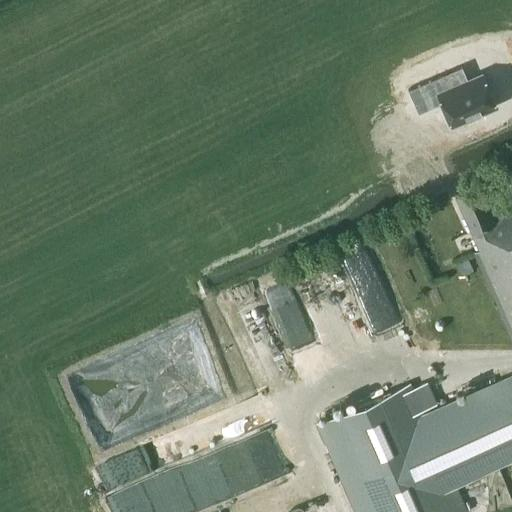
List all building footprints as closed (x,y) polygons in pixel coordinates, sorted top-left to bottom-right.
[(452,123),(496,104),(482,74),(468,80),(468,79),(467,79),(454,85),(448,71),(408,89),(418,112),(437,104),(435,100),(440,98),(452,123)] [(511,194),(511,174),(499,180),(507,197),(511,194)] [(511,212),(509,214),(471,230),(479,249),(474,251),(511,338),(511,212)] [(410,382),(319,422),(358,511),(466,511),(467,511),(454,481),(511,455),(511,374),(424,414),(423,410),(438,403),(428,380),(412,387),(410,382)] [(265,397),(100,457),(119,511),(153,511),(152,509),(157,511),(162,511),(158,499),(170,494),(168,488),(178,484),(186,506),(196,502),(194,497),(186,493),(210,450),(268,429),(273,420),(265,397)]
